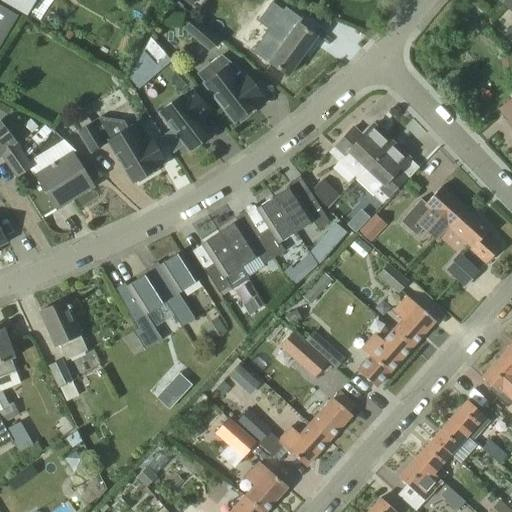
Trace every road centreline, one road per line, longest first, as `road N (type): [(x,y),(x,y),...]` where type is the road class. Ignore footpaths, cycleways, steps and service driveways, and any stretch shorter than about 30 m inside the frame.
road 1 (residential): [(0,286),(217,188),(305,127),(374,61)]
road 2 (residential): [(314,511),(511,292)]
road 3 (residential): [(511,202),(374,61)]
